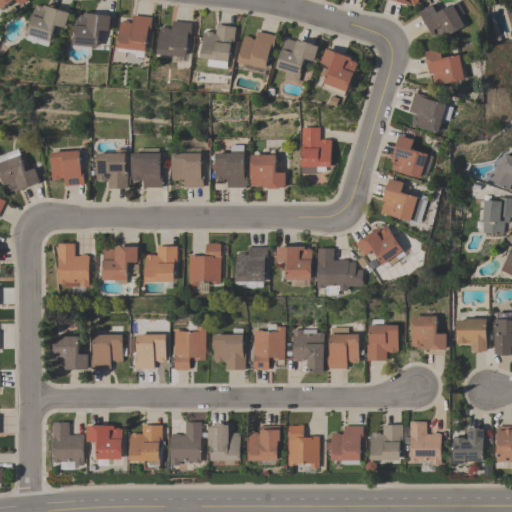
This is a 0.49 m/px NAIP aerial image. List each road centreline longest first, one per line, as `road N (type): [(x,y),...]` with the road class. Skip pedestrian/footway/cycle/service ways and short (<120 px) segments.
road 1 (residential): [(30,511),(36,227),(347,221),(389,41),(211,0)]
road 2 (tertiary): [(22,511),(511,507)]
road 3 (residential): [(30,402),(379,399),(417,392)]
